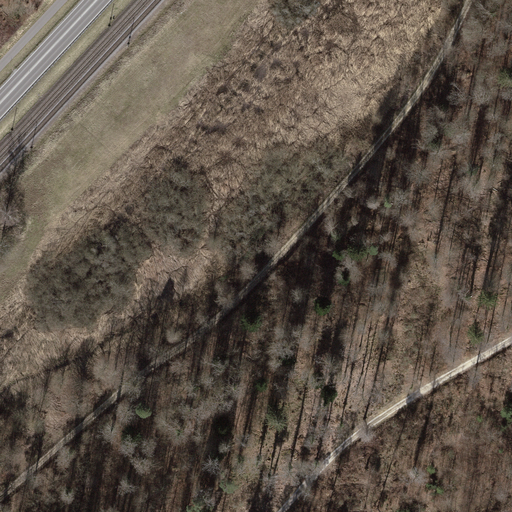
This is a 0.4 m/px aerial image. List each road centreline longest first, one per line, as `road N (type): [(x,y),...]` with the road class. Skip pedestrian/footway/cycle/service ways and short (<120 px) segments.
road 1 (track): [(466,0),(426,86),(233,309),(135,380),(0,500)]
road 2 (track): [(285,511),(383,415),(511,343)]
road 3 (trunk): [(0,103),(96,0)]
